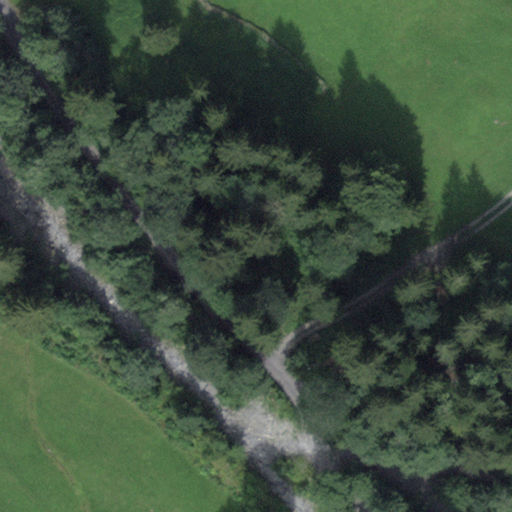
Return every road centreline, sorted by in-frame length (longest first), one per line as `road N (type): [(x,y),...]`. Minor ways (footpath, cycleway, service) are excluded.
road 1 (track): [(0,19),(160,244),(272,359),(305,406),(328,483),(364,511)]
road 2 (track): [(272,359),(511,196)]
